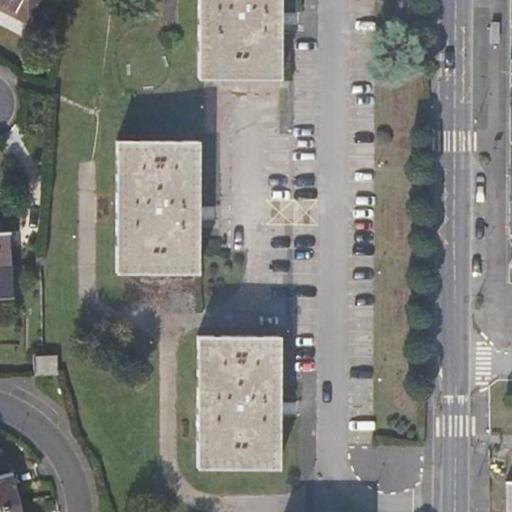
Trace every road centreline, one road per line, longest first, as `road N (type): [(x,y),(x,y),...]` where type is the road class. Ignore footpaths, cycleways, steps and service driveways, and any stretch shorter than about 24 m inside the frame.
road 1 (tertiary): [(455,511),(457,0)]
road 2 (residential): [(0,406),(60,452),(80,511)]
